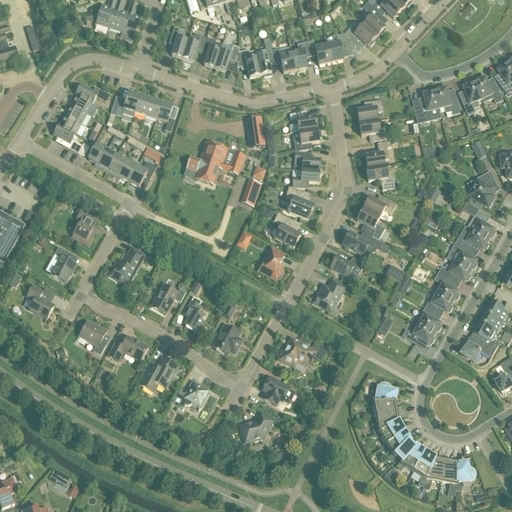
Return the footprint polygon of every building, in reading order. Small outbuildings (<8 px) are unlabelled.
[(124,11),(128,1),(125,0),(115,0),(113,6),(124,11)] [(221,17),(216,0),(197,0),(201,12),(206,10),(213,8),(216,18),(221,17)] [(216,0),(221,17),(218,7),(225,5),(228,15),(233,13),(228,0),(216,0)] [(228,0),(233,13),(230,3),(236,1),(239,11),(250,8),(247,0),(228,0)] [(262,0),(249,0),(251,3),(258,1),(261,11),(266,10),(262,0)] [(368,3),(368,4),(380,16),(384,12),(393,20),(402,11),(390,0),(387,0),(384,4),(380,0),(377,0),(371,6),(368,3)] [(390,0),(402,11),(411,2),(408,0),(390,0)] [(368,21),(363,26),(376,39),(385,30),(375,21),(380,16),(368,4),(362,9),(366,12),(363,16),(368,21)] [(469,5),(462,13),(466,18),(474,10),(469,5)] [(95,25),(108,29),(115,8),(112,7),(110,8),(110,9),(102,6),(95,25)] [(115,8),(108,29),(121,33),(127,14),(119,12),(119,11),(118,9),(115,8)] [(127,14),(121,33),(134,38),(140,19),(132,16),(132,15),(131,13),(128,12),(127,15),(127,14)] [(92,14),(85,15),(86,24),(93,23),(92,14)] [(0,67),(19,62),(14,47),(9,49),(5,36),(10,34),(5,20),(1,21),(0,19),(0,67)] [(363,26),(358,32),(352,27),(345,35),(354,43),(358,39),(367,48),(376,39),(363,26)] [(33,28),(26,30),(33,53),(39,51),(33,28)] [(170,43),(175,45),(171,57),(182,60),(188,43),(182,41),(185,32),(174,29),(170,43)] [(188,43),(182,60),(193,64),(196,51),(202,53),(206,39),(196,36),(195,39),(190,37),(188,43)] [(338,44),(327,47),(331,64),(343,61),(340,49),(349,47),(342,36),(337,37),(338,44)] [(206,39),(202,53),(208,55),(204,67),(214,70),(220,53),(222,46),(215,44),(216,42),(210,40),(206,39)] [(255,52),(255,53),(260,77),(263,77),(264,79),(272,77),(268,62),(274,61),(272,51),(270,44),(269,39),(266,40),(267,44),(264,45),(265,51),(255,53),(255,52)] [(313,42),(307,43),(310,56),(316,54),(318,67),(331,64),(327,47),(315,49),(313,42)] [(298,53),(291,55),(295,72),(307,69),(305,57),(310,56),(307,43),(297,46),(298,53)] [(220,53),(214,70),(225,74),(229,61),(237,64),(237,69),(238,49),(233,47),(230,56),(220,53)] [(238,49),(237,69),(247,68),(249,80),(260,77),(255,53),(249,54),(249,51),(244,52),(238,54),(238,49)] [(278,50),(272,51),(274,61),(275,64),(280,62),(283,75),(295,72),(291,55),(290,49),(278,51),(278,50)] [(511,71),(507,66),(504,68),(503,67),(498,71),(499,72),(498,73),(507,85),(502,89),(510,99),(511,96),(511,71)] [(479,84),(475,85),(482,102),(487,100),(488,103),(494,100),(496,106),(503,103),(498,92),(492,94),(486,81),(484,81),(484,80),(478,82),(479,84)] [(482,102),(475,85),(471,87),(470,85),(464,88),(465,89),(464,90),(470,104),(464,106),(468,118),(475,115),(474,111),(479,109),(477,104),(482,102)] [(81,86),(75,97),(92,106),(96,98),(106,104),(110,97),(95,89),(93,93),(81,86)] [(439,93),(435,94),(440,111),(445,110),(446,115),(452,114),(453,118),(460,116),(457,104),(451,105),(447,91),(446,91),(445,90),(439,91),(439,93)] [(424,125),(442,120),(440,111),(435,94),(431,95),(431,93),(425,95),(425,96),(424,97),(426,107),(420,109),(424,125)] [(119,104),(115,117),(121,118),(122,116),(133,119),(134,114),(140,98),(128,94),(125,106),(119,104)] [(76,97),(71,107),(86,116),(92,106),(75,97),(76,97)] [(134,114),(145,118),(151,99),(149,98),(148,99),(147,100),(140,98),(134,114)] [(151,99),(145,118),(156,121),(161,104),(153,102),(154,101),(153,100),(151,99)] [(357,112),(359,125),(377,122),(376,114),(382,113),(381,102),(367,104),(368,111),(357,112)] [(161,104),(156,121),(167,125),(165,132),(171,134),(175,121),(169,120),(172,108),(161,104)] [(71,107),(65,117),(81,126),(86,116),(71,107)] [(290,122),(297,121),(299,133),(317,131),(315,118),(303,120),(302,113),(289,116),(290,122)] [(110,115),(108,124),(107,124),(106,127),(109,129),(109,128),(111,129),(112,125),(112,126),(115,117),(110,115)] [(59,126),(75,136),(81,126),(65,117),(60,127),(59,126)] [(243,133),(246,120),(236,117),(232,130),(243,133)] [(261,132),(262,118),(248,117),(247,131),(261,132)] [(377,122),(359,125),(361,138),(372,136),(373,143),(387,141),(385,130),(379,131),(377,122)] [(97,124),(93,132),(97,135),(101,127),(97,124)] [(75,136),(59,126),(53,137),(64,143),(62,147),(78,156),(84,159),(89,149),(84,146),(82,148),(72,142),(75,136)] [(109,128),(109,129),(107,133),(115,137),(117,133),(111,129),(109,128)] [(317,133),(317,131),(299,133),(292,134),(293,143),(295,153),(312,151),(311,145),(319,144),(318,139),(321,138),(320,132),(317,133)] [(97,135),(93,132),(88,140),(92,143),(97,135)] [(130,137),(139,141),(141,137),(133,132),(130,137)] [(117,133),(115,137),(123,141),(125,137),(117,133)] [(141,137),(139,141),(147,145),(149,141),(141,137)] [(127,143),(135,148),(137,144),(129,139),(127,143)] [(227,151),(206,143),(199,162),(190,159),(187,168),(196,172),(197,171),(199,172),(196,181),(212,187),(218,169),(237,176),(244,157),(234,153),(230,167),(223,164),(227,151)] [(366,170),(366,171),(386,168),(385,167),(384,168),(383,162),(389,161),(387,150),(391,149),(390,143),(377,145),(379,156),(365,158),(367,170),(366,170)] [(472,148),(474,152),(482,148),(480,143),(472,148)] [(137,144),(135,148),(143,153),(145,148),(137,144)] [(95,168),(97,169),(107,151),(96,146),(88,161),(95,165),(95,167),(95,168)] [(107,151),(97,169),(99,170),(100,170),(101,168),(108,172),(117,157),(107,151)] [(152,161),(159,165),(162,158),(156,154),(152,161)] [(302,166),(301,172),(319,174),(320,162),(307,161),(308,155),(295,154),(294,165),(302,166)] [(117,157),(108,172),(115,176),(115,178),(115,179),(117,180),(127,162),(117,157)] [(511,158),(501,161),(503,172),(507,171),(508,182),(511,181),(511,158)] [(127,162),(117,180),(119,181),(120,181),(121,179),(128,183),(137,168),(139,165),(134,162),(132,165),(127,162)] [(137,168),(128,183),(138,189),(144,178),(150,181),(156,169),(147,164),(143,171),(137,168)] [(386,168),(366,171),(368,183),(380,181),(382,192),(395,190),(392,173),(386,174),(386,168)] [(293,178),(292,189),(292,190),(305,191),(305,185),(318,186),(319,174),(301,172),(301,178),(293,178)] [(491,188),(496,186),(490,174),(468,187),(472,195),(469,200),(489,211),(495,200),(491,198),(494,193),(490,191),(491,188)] [(261,187),(250,183),(247,193),(258,197),(261,187)] [(292,190),(292,189),(288,188),(284,201),(292,204),(288,213),(307,221),(312,209),(305,206),(309,195),(292,190)] [(425,193),(420,191),(416,199),(421,201),(425,193)] [(60,196),(57,203),(63,206),(66,200),(60,196)] [(369,199),(363,211),(379,220),(383,212),(391,216),(396,206),(383,199),(379,205),(369,199)] [(428,199),(425,203),(434,208),(437,203),(428,199)] [(475,218),(479,211),(468,205),(463,212),(474,219),(475,219),(475,218)] [(268,211),(264,217),(270,220),(274,214),(268,211)] [(358,216),(359,217),(357,222),(367,228),(363,234),(367,236),(378,242),(384,230),(376,226),(379,220),(363,211),(362,212),(361,211),(358,216)] [(0,273),(25,227),(0,212),(0,273)] [(25,221),(30,224),(35,216),(29,213),(25,221)] [(87,247),(97,231),(93,229),(96,223),(80,214),(76,221),(81,223),(74,235),(80,239),(78,242),(87,247)] [(278,214),(273,224),(281,228),(274,240),(293,250),(300,237),(295,234),(299,226),(278,214)] [(468,230),(489,243),(491,240),(492,241),(496,234),(489,230),(491,227),(487,225),(477,219),(474,224),(472,223),(468,230)] [(471,233),(462,248),(467,251),(470,246),(483,253),(484,252),(486,252),(489,247),(487,246),(489,243),(468,230),(467,230),(467,231),(471,233)] [(243,234),(236,248),(245,253),(252,239),(243,234)] [(361,258),(365,252),(370,255),(375,254),(377,250),(386,256),(390,248),(378,242),(367,236),(363,242),(350,234),(346,241),(347,243),(344,248),(361,258)] [(423,244),(427,238),(422,235),(418,241),(423,244)] [(48,242),(41,238),(37,245),(44,249),(48,242)] [(412,249),(418,253),(422,247),(415,243),(412,249)] [(458,261),(456,265),(471,274),(473,271),(475,272),(478,266),(476,266),(477,264),(464,257),(467,251),(462,248),(457,245),(453,251),(458,254),(455,259),(458,261)] [(72,274),(77,266),(66,260),(69,255),(58,249),(54,256),(59,259),(50,276),(65,285),(72,274)] [(280,277),(283,271),(278,268),(284,256),(271,249),(258,273),(275,282),(278,276),(280,277)] [(127,287),(144,257),(131,250),(123,266),(117,263),(110,277),(127,287)] [(330,270),(347,279),(355,283),(362,269),(369,273),(371,270),(364,266),(352,259),(348,265),(336,258),(330,270)] [(442,270),(439,276),(449,282),(452,277),(465,284),(466,283),(468,284),(471,278),(469,277),(471,274),(456,265),(453,270),(450,268),(447,273),(442,270)] [(386,276),(400,284),(405,275),(391,267),(386,276)] [(13,281),(19,284),(22,279),(16,276),(13,281)] [(440,292),(438,296),(453,305),(455,302),(457,303),(460,298),(458,297),(459,295),(446,288),(449,282),(439,276),(435,282),(440,285),(437,290),(440,292)] [(511,277),(510,276),(508,280),(506,279),(503,285),(511,290),(511,277)] [(189,293),(196,297),(203,284),(196,281),(189,293)] [(332,306),(335,307),(345,289),(332,282),(326,293),(321,290),(313,304),(328,313),(332,306)] [(180,304),(186,294),(179,290),(177,294),(163,286),(152,307),(166,315),(174,301),(180,304)] [(46,321),(54,308),(40,300),(43,293),(32,287),(26,298),(34,303),(29,311),(46,321)] [(396,293),(404,297),(407,291),(399,287),(396,293)] [(432,299),(426,310),(431,314),(435,308),(448,315),(448,314),(450,315),(453,309),(451,309),(453,305),(438,296),(435,301),(432,299)] [(382,300),(379,306),(386,310),(389,304),(382,300)] [(199,335),(205,325),(200,322),(203,317),(197,314),(200,308),(191,303),(185,314),(190,317),(185,327),(199,335)] [(228,304),(220,319),(229,323),(237,309),(228,304)] [(485,315),(502,325),(508,316),(491,306),(487,311),(489,312),(487,316),(485,315)] [(422,323),(420,328),(435,337),(437,333),(439,334),(442,329),(440,328),(441,327),(428,319),(431,314),(426,310),(419,322),(422,323)] [(484,322),(481,326),(497,335),(502,325),(485,315),(482,321),(484,322)] [(364,316),(351,320),(354,330),(367,326),(364,316)] [(101,344),(107,333),(99,328),(98,329),(87,323),(78,338),(96,348),(93,353),(100,357),(106,347),(101,344)] [(477,329),(474,334),(498,348),(499,348),(492,344),(497,335),(481,326),(479,330),(477,329)] [(385,337),(388,331),(381,327),(378,333),(385,337)] [(235,356),(243,342),(237,339),(239,336),(224,328),(213,348),(228,357),(230,353),(235,356)] [(435,337),(420,328),(417,332),(414,330),(411,336),(407,333),(403,339),(416,346),(419,341),(431,348),(435,341),(434,340),(435,337)] [(498,348),(474,334),(471,340),(465,347),(468,349),(463,358),(475,364),(481,353),(492,359),(498,348)] [(140,363),(148,348),(139,343),(139,345),(127,338),(122,348),(115,345),(108,358),(118,363),(123,354),(140,363)] [(314,344),(310,351),(291,340),(284,353),(282,353),(277,362),(286,367),(287,365),(294,369),(298,363),(307,368),(313,358),(321,363),(327,352),(314,344)] [(165,391),(177,369),(162,360),(157,370),(150,367),(139,387),(153,394),(157,386),(165,391)] [(506,378),(495,385),(502,396),(511,391),(511,392),(511,361),(511,360),(500,367),(506,378)] [(282,403),(289,390),(270,379),(263,393),(267,395),(263,401),(275,408),(279,401),(282,403)] [(200,409),(209,392),(192,383),(185,396),(178,392),(170,406),(182,412),(185,406),(187,407),(190,406),(191,405),(200,409)] [(376,400),(369,400),(369,405),(394,405),(396,394),(390,393),(390,391),(389,389),(388,388),(387,387),(385,386),(383,386),(382,386),(380,388),(379,389),(378,391),(376,400)] [(317,397),(324,395),(325,394),(325,393),(323,387),(314,390),(317,397)] [(394,405),(369,405),(369,408),(374,408),(376,420),(399,415),(398,409),(394,409),(394,405)] [(374,433),(375,436),(398,427),(397,423),(400,422),(399,415),(376,420),(378,431),(374,433)] [(263,440),(273,422),(260,416),(255,426),(252,424),(239,427),(244,445),(263,440)] [(162,423),(160,428),(159,429),(165,432),(166,430),(168,426),(162,423)] [(398,427),(375,436),(376,439),(381,437),(387,447),(406,435),(403,429),(400,431),(398,427)] [(406,435),(387,447),(393,457),(389,460),(392,463),(394,461),(407,449),(410,447),(409,446),(407,443),(410,441),(406,435)] [(407,449),(394,461),(396,464),(399,467),(412,453),(410,451),(407,449)] [(404,468),(413,474),(425,454),(419,450),(418,453),(414,451),(412,453),(399,467),(397,469),(400,471),(404,468)] [(425,454),(413,474),(421,479),(418,488),(423,490),(433,463),(429,460),(431,458),(425,454)] [(433,463),(423,490),(428,492),(432,482),(441,484),(445,462),(438,460),(438,464),(433,463)] [(445,462),(441,484),(452,486),(452,490),(455,490),(455,467),(451,466),(452,463),(445,462)] [(455,467),(455,490),(460,490),(460,484),(470,482),(471,482),(473,480),(474,479),(474,477),(474,475),(474,474),(473,472),(471,471),(469,470),(467,470),(466,465),(455,467)] [(55,485),(56,484),(60,477),(53,473),(48,481),(55,485)] [(390,478),(403,487),(408,479),(398,473),(397,475),(393,473),(390,478)] [(10,497),(18,493),(13,479),(0,484),(0,507),(2,511),(14,507),(10,497)] [(68,496),(75,500),(80,491),(74,487),(68,496)] [(483,494),(474,497),(477,504),(486,502),(483,494)]
